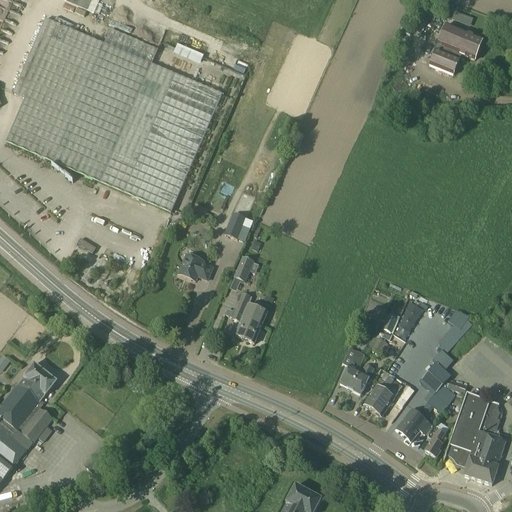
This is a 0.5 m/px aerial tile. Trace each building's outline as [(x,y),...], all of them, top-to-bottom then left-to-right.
[(68,0),(66,5),(76,9),(80,0),(68,0)] [(29,58),(13,96),(25,101),(6,145),(100,186),(151,68),(114,52),(104,47),(45,22),(29,58)] [(430,67),(453,77),(461,57),(473,62),(483,41),(446,27),(430,67)] [(180,45),(175,55),(202,66),(206,57),(180,45)] [(225,237),(237,242),(246,221),(233,216),(225,237)] [(94,255),(97,249),(81,240),(78,246),(94,255)] [(187,257),(179,277),(195,284),(197,278),(208,283),(212,271),(202,266),(203,264),(187,257)] [(243,259),(234,279),(245,284),(254,264),(243,259)] [(232,320),(241,324),(235,338),(254,346),(267,315),(249,307),(252,300),(243,296),(232,320)] [(266,297),(262,305),(271,309),(274,300),(266,297)] [(448,324),(453,328),(460,332),(467,322),(468,320),(464,317),(455,313),(448,324)] [(388,318),(383,331),(390,334),(396,321),(388,318)] [(372,353),(379,357),(386,341),(382,339),(380,338),(372,353)] [(448,353),(441,347),(437,352),(442,357),(444,355),(446,356),(448,353)] [(359,370),(364,360),(356,355),(351,364),(349,368),(339,387),(350,392),(360,376),(358,374),(359,370)] [(423,378),(441,390),(451,379),(446,374),(454,364),(446,356),(444,355),(442,357),(423,378)] [(359,370),(358,374),(360,376),(350,392),(360,397),(367,385),(369,386),(372,381),(369,380),(369,379),(374,371),(365,366),(362,371),(359,370)] [(0,485),(11,472),(25,453),(26,453),(31,446),(32,447),(52,421),(39,411),(42,407),(38,404),(44,398),(55,385),(32,367),(22,380),(22,381),(0,408),(0,485)] [(372,413),(392,382),(385,376),(377,389),(376,389),(363,408),(364,408),(365,410),(368,412),(370,412),(372,413)] [(455,399),(441,390),(423,378),(418,383),(433,396),(426,405),(431,408),(437,412),(436,414),(441,417),(445,412),(446,412),(455,399)] [(372,413),(375,415),(375,418),(378,420),(381,419),(394,401),(402,388),(392,382),(372,413)] [(506,438),(504,437),(495,435),(500,422),(499,422),(497,422),(500,415),(498,409),(498,408),(499,408),(499,407),(467,396),(443,464),(444,465),(446,457),(450,459),(454,463),(457,467),(466,470),(463,478),(492,487),(498,468),(497,468),(505,443),(506,438)] [(456,397),(453,406),(459,408),(462,399),(456,397)] [(417,426),(421,420),(410,411),(394,432),(404,440),(411,429),(413,431),(414,429),(411,426),(413,423),(417,426)] [(421,420),(417,426),(413,423),(411,426),(414,429),(413,431),(411,429),(404,440),(410,445),(419,433),(423,437),(431,427),(421,420)] [(444,448),(443,447),(440,445),(445,437),(439,433),(440,432),(434,428),(427,440),(431,443),(424,454),(436,461),(444,448)] [(96,456),(87,467),(96,474),(105,463),(96,456)] [(287,506),(283,511),(315,511),(322,501),(295,487),(285,505),(287,506)]
